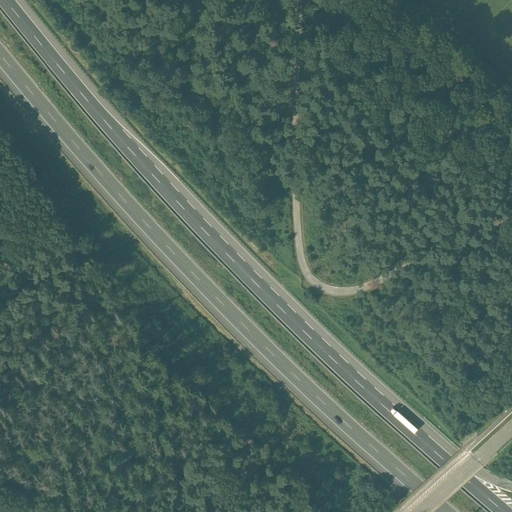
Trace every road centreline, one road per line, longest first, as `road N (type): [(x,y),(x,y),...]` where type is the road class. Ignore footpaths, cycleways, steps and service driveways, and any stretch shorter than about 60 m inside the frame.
road 1 (motorway): [(0,68),(244,338),(433,511)]
road 2 (motorway): [(384,406),(180,207),(3,0)]
road 3 (motorway): [(504,511),(384,406)]
road 4 (motorway): [(511,487),(384,406)]
road 5 (secondary): [(416,511),(511,424)]
road 6 (track): [(0,221),(115,263)]
